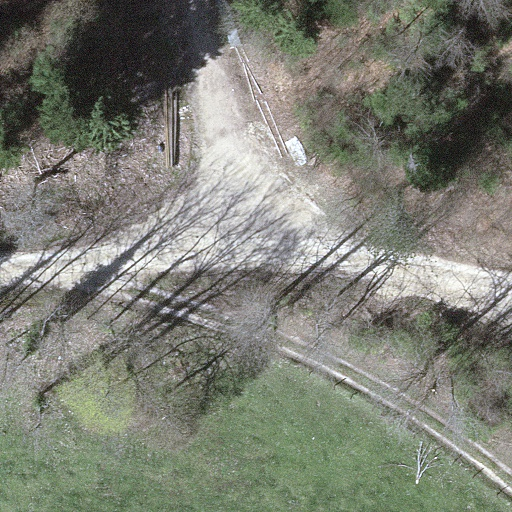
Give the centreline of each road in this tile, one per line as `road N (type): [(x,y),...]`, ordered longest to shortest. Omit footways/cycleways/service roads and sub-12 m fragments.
road 1 (track): [(0,269),(223,249),(511,286)]
road 2 (track): [(61,268),(273,348),(411,415),(511,495)]
road 3 (track): [(223,249),(184,0)]
